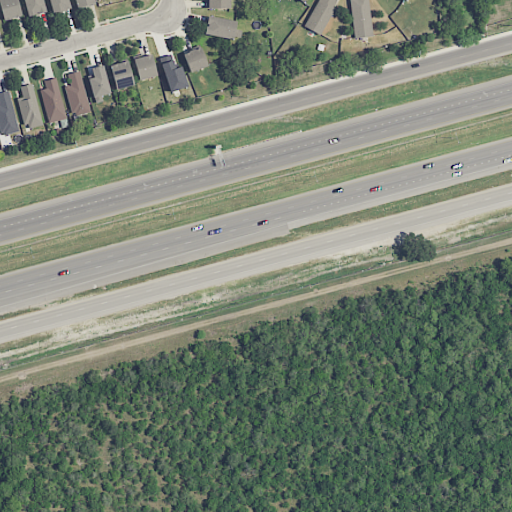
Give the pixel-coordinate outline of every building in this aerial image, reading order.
[(0,0),(0,6),(4,21),(22,16),(17,0),(0,0)] [(45,13),(42,0),(23,0),(27,17),(45,13)] [(71,9),(68,0),(48,0),(53,14),(71,9)] [(95,4),(94,0),(74,0),(77,9),(95,4)] [(206,0),(206,8),(230,9),(229,0),(206,0)] [(339,1),(337,0),(318,0),(304,26),(320,35),(339,1)] [(368,0),(350,0),(354,38),(372,37),(368,0)] [(241,31),(235,30),(236,20),(207,17),(205,35),(240,40),(241,31)] [(183,54),(190,73),(208,66),(201,47),(183,54)] [(157,76),(151,54),(133,59),(139,81),(157,76)] [(160,57),(169,92),(187,87),(181,65),(176,66),(173,54),(160,57)] [(117,90),(134,85),(127,61),(109,66),(117,90)] [(110,93),(103,65),(90,68),(93,78),(88,79),(93,98),(110,93)] [(90,111),(79,71),(67,74),(70,85),(64,87),(72,116),(90,111)] [(43,81),(45,89),(40,90),(48,123),(66,119),(56,78),(43,81)] [(25,130),(43,125),(32,84),(20,87),(22,97),(17,98),(25,130)] [(19,131),(8,90),(0,92),(0,132),(1,136),(19,131)]
